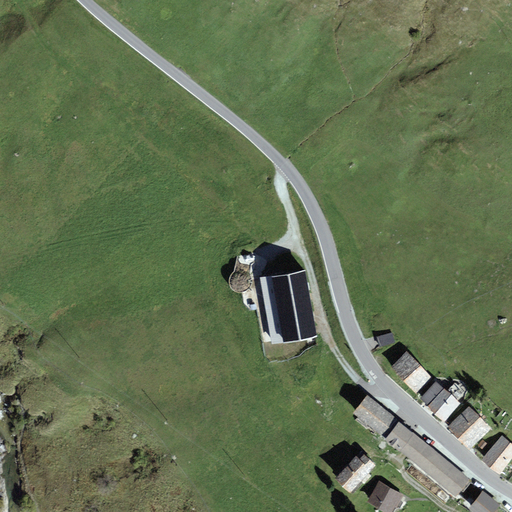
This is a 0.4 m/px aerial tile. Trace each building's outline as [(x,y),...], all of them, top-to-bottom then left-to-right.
[(260,278),(272,345),(317,337),(305,270),(260,278)] [(380,345),(395,342),(394,332),(378,334),(380,345)] [(407,352),(391,367),(416,394),(432,379),(407,352)] [(436,382),(419,400),(444,422),(460,405),(436,382)] [(368,397),(354,413),(385,439),(399,422),(368,397)] [(469,408),(449,428),(471,450),(491,429),(469,408)] [(385,439),(457,498),(470,481),(399,422),(385,439)] [(511,444),(501,436),(482,461),(500,475),(511,458),(511,444)] [(356,456),(334,480),(350,494),(376,466),(363,455),(360,459),(356,456)] [(379,481),(367,502),(384,511),(392,511),(402,495),(379,481)] [(482,492),(469,509),(472,511),(494,511),(500,505),(482,492)]
